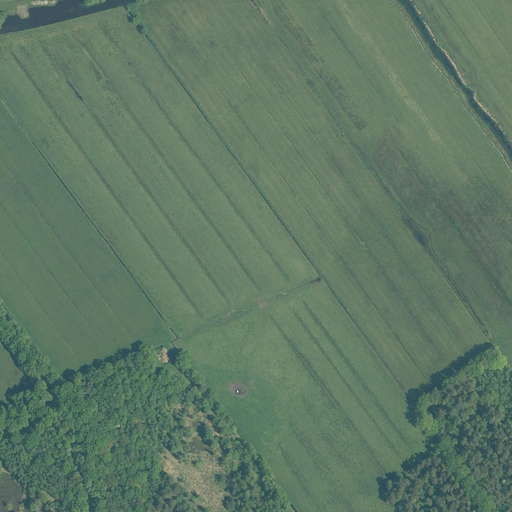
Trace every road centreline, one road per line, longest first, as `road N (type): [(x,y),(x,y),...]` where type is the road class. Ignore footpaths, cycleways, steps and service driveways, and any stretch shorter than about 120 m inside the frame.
road 1 (track): [(92,511),(48,387),(0,325)]
road 2 (track): [(63,432),(116,415),(157,376),(202,384)]
